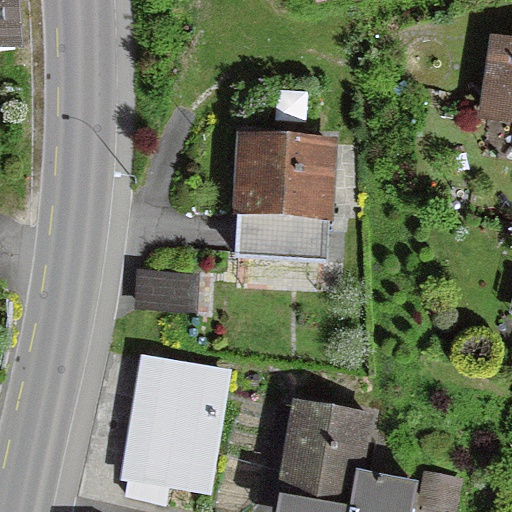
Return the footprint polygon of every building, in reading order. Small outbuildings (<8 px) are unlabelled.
[(0,0),(0,51),(9,51),(4,0),(0,0)] [(511,120),(511,48),(492,45),(482,116),(511,120)] [(232,258),(317,263),(323,144),(239,140),(232,258)] [(201,312),(203,277),(138,274),(136,309),(201,312)] [(218,376),(144,364),(122,498),(160,504),(163,484),(200,490),(218,376)] [(352,479),(363,418),(290,406),(273,503),(327,511),(406,511),(411,488),(352,479)]
